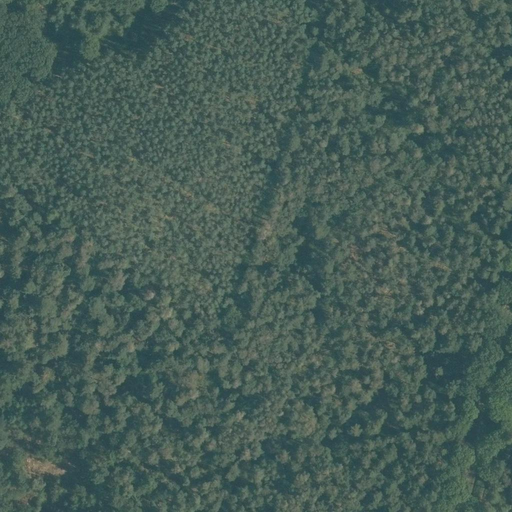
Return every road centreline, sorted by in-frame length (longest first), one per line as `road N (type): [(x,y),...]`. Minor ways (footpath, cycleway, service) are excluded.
road 1 (track): [(338,0),(185,459)]
road 2 (track): [(0,330),(31,333),(66,407),(124,444),(185,459),(167,511)]
road 3 (track): [(511,309),(454,511)]
